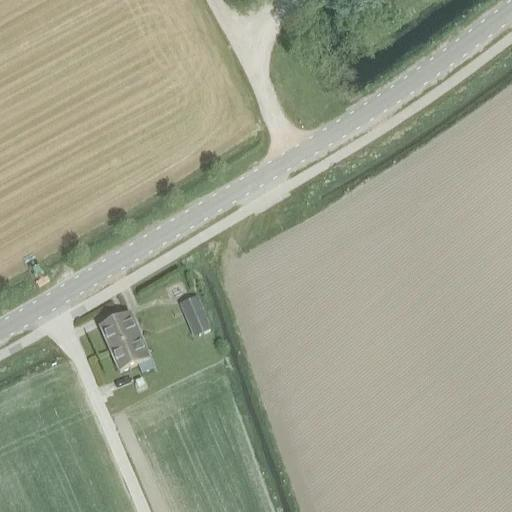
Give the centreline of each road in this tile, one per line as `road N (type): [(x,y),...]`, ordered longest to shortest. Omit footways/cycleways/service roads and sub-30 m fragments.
road 1 (tertiary): [(0,326),(329,138),(511,10)]
road 2 (track): [(208,0),(295,158)]
